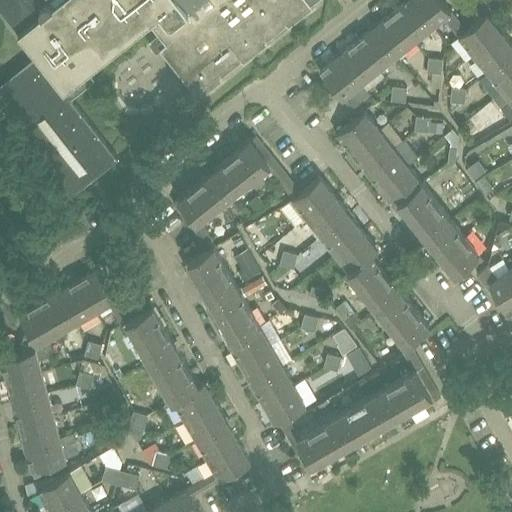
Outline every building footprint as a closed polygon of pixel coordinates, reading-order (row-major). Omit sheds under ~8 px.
[(0,0),(0,7),(37,54),(0,82),(0,104),(72,193),(86,183),(89,186),(99,178),(96,174),(118,157),(95,128),(71,97),(95,79),(88,70),(150,21),(159,33),(149,41),(157,51),(161,48),(199,96),(222,77),(219,74),(242,57),(244,60),(267,41),(265,38),(287,21),(289,24),(312,5),(310,2),(312,0),(0,0)] [(414,0),(407,0),(394,11),(415,38),(433,24),(414,0)] [(443,0),(414,0),(433,24),(444,15),(452,25),(458,20),(451,10),(443,0)] [(397,53),(415,38),(394,11),(375,25),(397,53)] [(465,30),(458,20),(452,25),(459,34),(459,35),(474,53),(502,31),(487,12),(465,30)] [(379,67),(397,53),(375,25),(357,39),(379,67)] [(474,53),(488,71),(511,52),(511,43),(502,31),(474,53)] [(361,81),(379,67),(357,39),(339,54),(361,81)] [(511,52),(488,71),(503,89),(511,81),(511,52)] [(339,54),(321,68),(351,105),(357,100),(349,91),(361,81),(339,54)] [(443,58),(429,57),(428,63),(442,65),(443,58)] [(441,72),(442,65),(428,63),(427,71),(441,72)] [(432,71),(430,86),(440,86),(442,72),(432,71)] [(511,81),(503,89),(511,100),(502,108),(507,115),(511,111),(511,112),(511,81)] [(391,99),(399,100),(400,86),(394,85),(391,99)] [(399,100),(406,101),(407,87),(400,86),(399,100)] [(453,86),(452,93),(465,95),(466,88),(453,86)] [(452,93),(451,100),(464,102),(465,95),(452,93)] [(358,115),(355,117),(336,132),(350,150),(379,127),(365,109),(365,110),(357,100),(351,105),(358,115)] [(397,113),(402,120),(414,112),(407,106),(397,113)] [(415,128),(422,129),(424,115),(417,115),(415,128)] [(429,130),(431,116),(424,115),(422,129),(429,130)] [(430,131),(443,132),(443,121),(432,120),(430,131)] [(350,150),(365,168),(402,138),(388,121),(380,128),(379,127),(350,150)] [(290,191),(296,187),(254,134),(250,138),(232,153),(255,181),(272,168),(290,191)] [(482,160),(492,175),(511,162),(511,137),(503,144),(504,146),(482,160)] [(408,163),(394,146),(403,139),(402,138),(365,168),(379,186),(408,163)] [(455,161),(457,147),(450,146),(448,160),(455,161)] [(232,153),(214,168),(237,196),(255,181),(232,153)] [(467,166),(476,177),(486,169),(478,158),(467,166)] [(379,186),(393,204),(422,181),(408,163),(379,186)] [(214,168),(201,179),(196,183),(218,210),(237,196),(214,168)] [(320,175),(292,198),(307,216),(335,193),(320,175)] [(486,194),(494,188),(485,175),(477,181),(486,194)] [(450,217),(422,181),(393,204),(422,239),(450,217)] [(195,228),(203,243),(211,238),(203,223),(218,210),(196,183),(178,197),(173,201),(195,228)] [(265,203),(257,192),(247,201),(255,211),(265,203)] [(307,216),(321,233),(349,211),(335,193),(307,216)] [(321,233),(336,251),(363,229),(349,211),(321,233)] [(483,259),(450,217),(422,239),(456,281),(483,259)] [(501,227),(511,244),(511,226),(509,222),(501,227)] [(344,272),(345,273),(377,247),(363,229),(336,251),(349,268),(344,272)] [(259,240),(265,252),(280,245),(274,233),(259,240)] [(214,244),(183,262),(194,280),(225,263),(214,244)] [(345,273),(356,287),(383,266),(372,252),(378,248),(377,247),(345,273)] [(284,249),(280,263),(287,265),(291,251),(284,249)] [(298,253),(291,251),(287,265),(294,266),(298,253)] [(488,286),(489,286),(492,283),(508,311),(511,308),(511,273),(509,268),(498,275),(488,262),(476,272),(488,286)] [(194,280),(204,298),(244,275),(242,271),(233,276),(225,263),(194,280)] [(123,322),(130,317),(119,296),(117,297),(100,265),(79,277),(97,308),(111,301),(123,322)] [(356,287),(367,302),(394,280),(383,266),(356,287)] [(263,274),(241,286),(246,294),(268,282),(263,274)] [(204,298),(214,315),(245,298),(236,283),(246,278),(244,275),(204,298)] [(79,277),(60,289),(77,320),(97,308),(79,277)] [(367,302),(378,316),(406,294),(394,280),(367,302)] [(310,293),(324,297),(326,289),(312,285),(310,293)] [(60,289),(40,300),(57,331),(77,320),(60,289)] [(378,316),(390,330),(417,308),(406,294),(378,316)] [(272,302),(280,312),(286,307),(278,297),(272,302)] [(214,315),(224,333),(255,315),(245,298),(214,315)] [(1,356),(8,379),(42,370),(38,358),(50,355),(53,347),(47,337),(57,331),(40,300),(19,312),(31,332),(23,336),(21,341),(23,350),(1,356)] [(336,308),(344,320),(355,311),(346,300),(342,303),(336,308)] [(153,304),(132,316),(130,317),(123,322),(135,343),(165,325),(153,304)] [(402,345),(408,340),(429,323),(417,308),(390,330),(402,345)] [(350,327),(359,321),(362,319),(355,311),(344,320),(350,327)] [(301,326),(308,328),(312,314),(305,312),(301,326)] [(315,330),(319,316),(312,314),(308,328),(315,330)] [(358,323),(367,336),(379,327),(369,314),(358,323)] [(224,333),(234,350),(265,332),(255,315),(224,333)] [(135,343),(146,362),(176,345),(165,325),(135,343)] [(337,344),(343,354),(358,344),(344,327),(333,334),(339,343),(337,344)] [(234,350),(243,368),(275,350),(265,332),(234,350)] [(89,340),(87,346),(100,350),(102,343),(89,340)] [(146,362),(158,382),(187,364),(176,345),(146,362)] [(440,395),(411,345),(402,350),(412,370),(407,373),(425,404),(434,398),(440,395)] [(87,346),(85,353),(98,357),(100,350),(87,346)] [(371,366),(359,346),(347,353),(358,374),(371,366)] [(243,368),(253,385),(285,367),(275,350),(243,368)] [(341,356),(328,352),(326,359),(340,362),(341,356)] [(338,369),(340,362),(326,359),(324,366),(338,369)] [(158,382),(168,401),(204,380),(198,383),(187,364),(158,382)] [(48,392),(48,391),(61,388),(56,367),(42,371),(42,370),(8,379),(14,401),(48,392)] [(253,385),(263,403),(295,385),(285,367),(253,385)] [(94,373),(80,370),(79,376),(92,380),(94,373)] [(407,373),(393,381),(411,412),(425,404),(407,373)] [(121,387),(130,383),(125,374),(117,379),(121,387)] [(90,387),(92,380),(79,376),(77,383),(90,387)] [(176,422),(186,419),(185,418),(216,400),(204,380),(168,401),(169,402),(166,404),(176,422)] [(393,381),(379,390),(396,420),(411,412),(393,381)] [(274,422),(280,418),(306,403),(295,385),(263,403),(274,422)] [(379,390),(364,398),(382,429),(396,420),(379,390)] [(14,401),(20,423),(54,414),(48,392),(14,401)] [(364,398),(350,406),(368,437),(382,429),(364,398)] [(228,420),(216,400),(185,418),(186,419),(197,438),(228,420)] [(350,406),(336,415),(354,445),(368,437),(350,406)] [(134,410),(132,417),(146,420),(147,414),(134,410)] [(20,423),(26,445),(60,436),(54,414),(20,423)] [(336,415),(321,423),(339,454),(354,445),(336,415)] [(132,417),(130,423),(144,427),(146,420),(132,417)] [(283,423),(309,471),(315,468),(325,462),(307,431),(298,436),(290,419),(283,423)] [(239,440),(238,438),(228,420),(197,438),(208,458),(239,440)] [(321,423),(307,431),(325,462),(339,454),(321,423)] [(26,445),(35,475),(46,472),(44,464),(66,458),(60,436),(26,445)] [(250,460),(242,445),(239,440),(208,458),(216,471),(193,483),(197,490),(220,477),(250,460)] [(151,463),(153,463),(155,456),(157,449),(154,443),(143,449),(151,463)] [(157,449),(155,456),(168,460),(170,453),(157,449)] [(155,456),(153,463),(167,466),(168,460),(155,456)] [(106,465),(103,478),(111,481),(115,467),(106,465)] [(111,481),(119,483),(123,469),(115,467),(111,481)] [(128,485),(131,472),(123,469),(119,483),(128,485)] [(69,471),(63,474),(39,489),(50,509),(81,491),(69,471)] [(131,472),(128,485),(136,487),(139,474),(131,472)] [(203,511),(188,486),(168,497),(176,511),(203,511)] [(90,511),(92,511),(81,491),(50,509),(51,511),(90,511)] [(176,511),(168,497),(148,509),(150,511),(176,511)]
